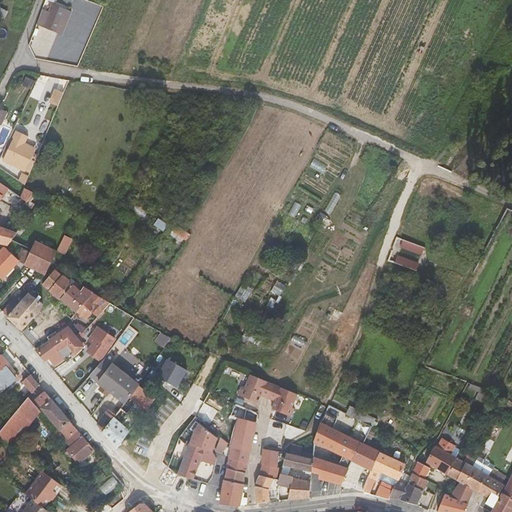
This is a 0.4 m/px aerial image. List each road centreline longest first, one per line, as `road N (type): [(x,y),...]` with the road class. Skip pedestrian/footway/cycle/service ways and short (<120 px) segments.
road 1 (track): [(511,201),(294,102),(14,61)]
road 2 (track): [(418,161),(326,401)]
road 3 (residential): [(138,484),(0,325)]
road 4 (residential): [(406,511),(353,499),(266,511)]
